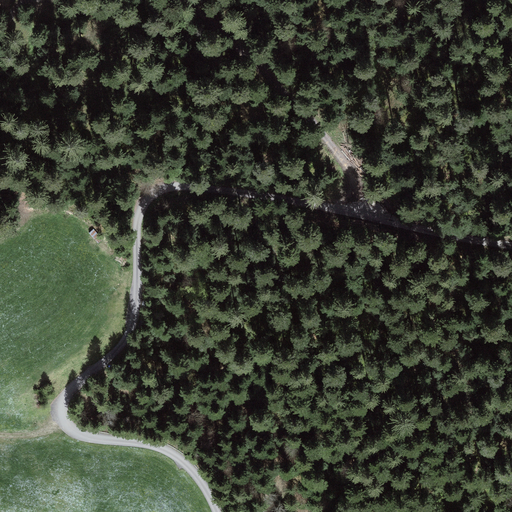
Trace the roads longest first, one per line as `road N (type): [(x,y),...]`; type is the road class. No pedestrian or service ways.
road 1 (track): [(511,245),(207,188),(171,186),(150,195),(139,213),(129,333),(69,391),(64,418),(77,432),(176,456),(216,511)]
road 2 (track): [(186,0),(338,154),(360,213)]
